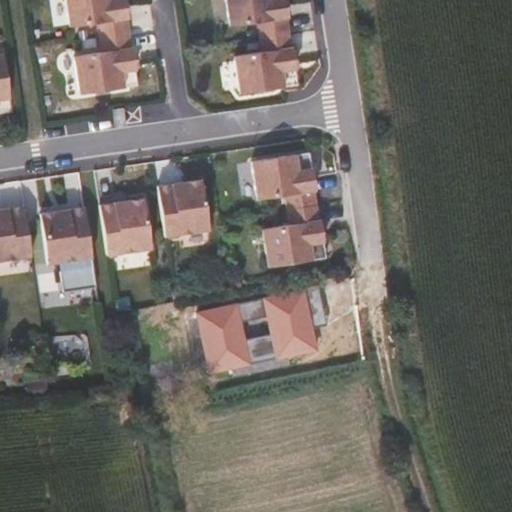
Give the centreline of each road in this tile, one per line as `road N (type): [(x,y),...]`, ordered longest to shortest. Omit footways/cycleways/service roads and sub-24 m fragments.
road 1 (residential): [(352,106),(188,141),(0,164)]
road 2 (residential): [(352,106),(372,255)]
